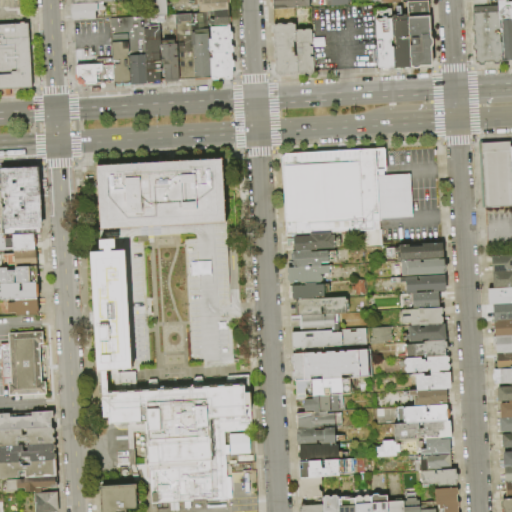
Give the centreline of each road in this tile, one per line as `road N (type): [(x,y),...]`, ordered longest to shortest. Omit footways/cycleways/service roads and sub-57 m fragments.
road 1 (residential): [(477,511),(448,0)]
road 2 (residential): [(255,130),(277,511)]
road 3 (residential): [(56,142),(77,511)]
road 4 (primary): [(454,90),(254,101)]
road 5 (primary): [(254,101),(55,113)]
road 6 (primary): [(56,142),(255,130)]
road 7 (primary): [(255,130),(393,122)]
